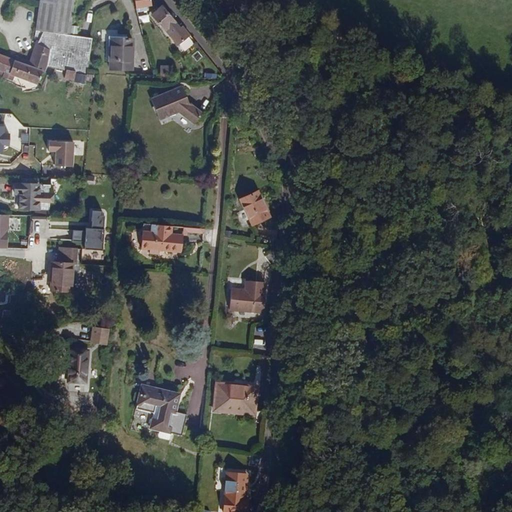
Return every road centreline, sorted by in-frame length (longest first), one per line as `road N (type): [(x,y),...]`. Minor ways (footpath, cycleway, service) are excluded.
road 1 (track): [(403,293),(239,5)]
road 2 (residential): [(230,80),(203,373),(191,408)]
road 3 (track): [(239,5),(511,111)]
road 4 (residential): [(230,80),(285,168),(268,346)]
road 5 (track): [(506,511),(403,293)]
road 6 (track): [(403,293),(511,110)]
